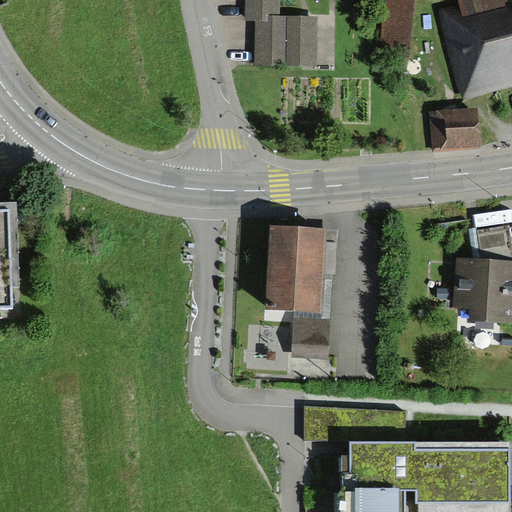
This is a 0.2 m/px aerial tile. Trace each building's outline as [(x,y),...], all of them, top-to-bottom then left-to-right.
[(253,66),(316,68),(317,17),(278,17),(278,0),(246,0),(247,22),(254,22),(253,66)] [(383,0),(379,54),(409,57),(414,0),(383,0)] [(464,94),(511,80),(511,0),(500,0),(442,16),(464,94)] [(477,109),(432,111),(433,148),(478,147),(477,109)] [(0,309),(12,309),(12,287),(20,287),(18,201),(0,201),(0,309)] [(511,240),(510,227),(478,231),(481,258),(458,259),(456,306),(470,307),(469,322),(511,324),(511,240)] [(324,235),(272,232),(267,312),(320,315),(324,235)] [(289,357),(324,358),(325,325),(290,324),(289,357)] [(404,416),(303,414),(300,511),(509,511),(511,449),(403,447),(404,416)]
